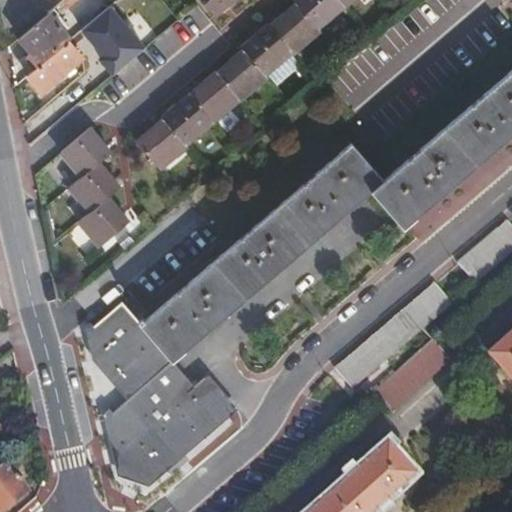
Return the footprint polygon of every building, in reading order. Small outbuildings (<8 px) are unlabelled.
[(59,0),(18,35),(31,51),(28,54),(37,65),(69,39),(65,34),(54,21),(79,0),(59,0)] [(142,0),(113,0),(110,3),(90,20),(102,33),(142,0)] [(294,0),(296,2),(270,25),(268,23),(241,46),(243,49),(217,71),(216,70),(163,115),(165,118),(136,143),(158,172),(189,146),(187,144),(241,98),(242,100),(268,77),(266,74),(293,50),(295,52),(320,30),(318,26),(344,3),(346,4),(351,0),(294,0)] [(202,0),(214,14),(230,0),(202,0)] [(69,39),(70,37),(87,23),(84,18),(65,34),(69,39)] [(37,65),(27,74),(41,91),(81,57),(71,45),(74,43),(70,37),(69,39),(37,65)] [(87,66),(100,83),(126,61),(113,46),(87,66)] [(511,134),(511,71),(382,182),(350,145),(139,324),(121,302),(89,332),(102,359),(129,400),(107,417),(122,471),(147,481),(229,411),(204,380),(194,389),(172,362),(373,191),(404,226),(511,134)] [(72,195),(103,169),(96,162),(105,154),(84,128),(56,152),(75,177),(65,186),(72,195)] [(116,186),(103,169),(72,195),(86,212),(76,220),(97,245),(126,220),(106,195),(116,186)] [(511,254),(511,225),(509,222),(459,265),(476,285),(511,254)] [(358,351),(335,371),(354,390),(454,305),(436,285),(358,351)] [(511,335),(490,355),(511,380),(511,335)] [(415,353),(373,391),(391,411),(450,360),(432,338),(415,353)] [(371,511),(414,474),(388,446),(314,511),(371,511)] [(0,511),(28,488),(5,460),(0,464),(0,511)]
